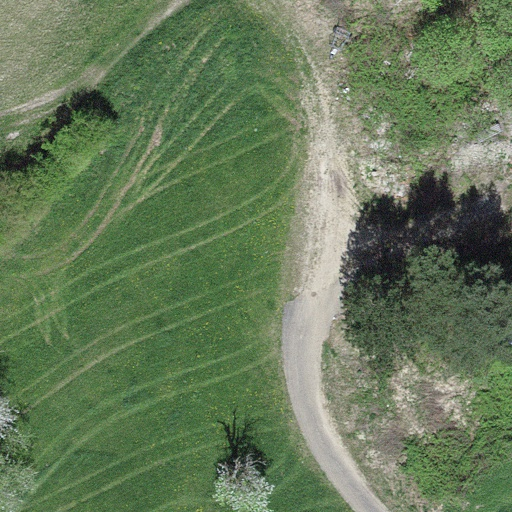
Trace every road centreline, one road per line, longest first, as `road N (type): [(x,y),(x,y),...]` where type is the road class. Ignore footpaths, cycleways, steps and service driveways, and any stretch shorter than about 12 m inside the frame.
road 1 (unclassified): [(381,511),(336,459),(310,370),(310,317),(339,205)]
road 2 (track): [(261,0),(309,59),(339,205)]
